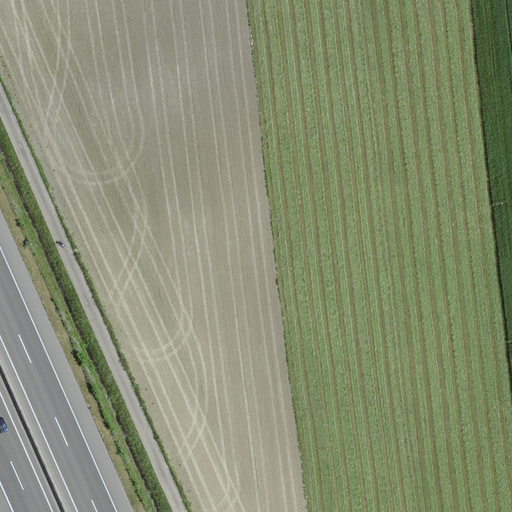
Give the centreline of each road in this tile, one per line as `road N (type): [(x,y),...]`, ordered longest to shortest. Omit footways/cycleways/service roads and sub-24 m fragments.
road 1 (unclassified): [(181,511),(0,94)]
road 2 (motorway): [(97,511),(0,290)]
